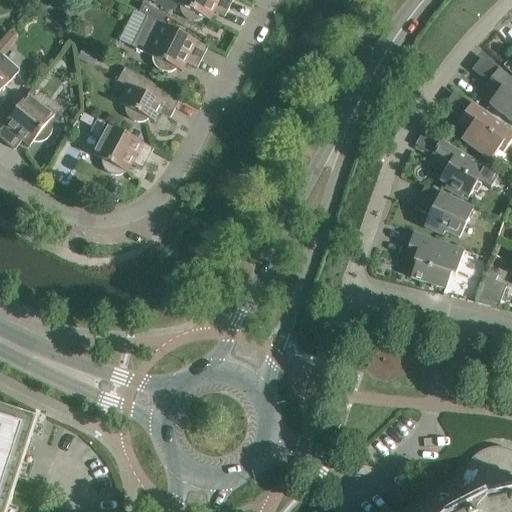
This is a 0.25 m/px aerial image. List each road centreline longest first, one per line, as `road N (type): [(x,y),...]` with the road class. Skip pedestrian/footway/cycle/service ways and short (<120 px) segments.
road 1 (residential): [(459,315),(351,282),(402,138),(471,40),(511,0)]
road 2 (residential): [(0,176),(66,215),(99,223),(157,203),(269,0)]
road 3 (secondary): [(262,401),(335,178),(337,146)]
road 4 (secondary): [(337,146),(316,167),(205,373)]
road 5 (residential): [(358,489),(426,429),(459,315)]
road 6 (tertiary): [(175,389),(119,377),(0,327)]
road 7 (tertiary): [(0,349),(162,429)]
road 8 (secondary): [(337,146),(390,44),(423,0)]
